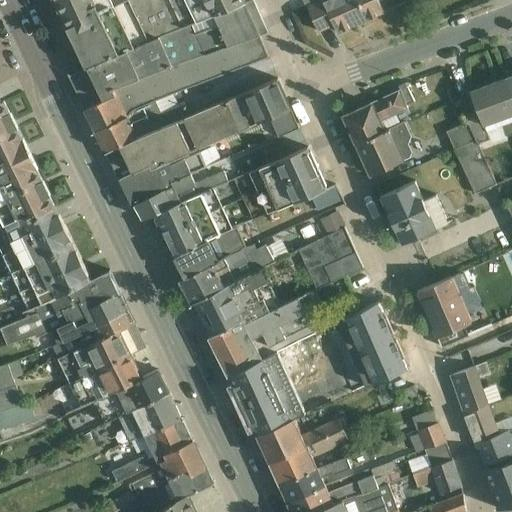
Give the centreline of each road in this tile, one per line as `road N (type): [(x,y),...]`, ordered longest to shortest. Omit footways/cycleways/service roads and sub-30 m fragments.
road 1 (primary): [(257,511),(5,0)]
road 2 (residential): [(480,511),(480,491),(307,92)]
road 3 (residential): [(511,16),(307,92)]
